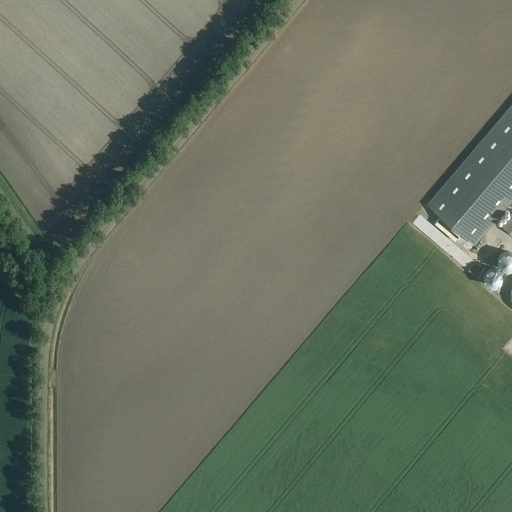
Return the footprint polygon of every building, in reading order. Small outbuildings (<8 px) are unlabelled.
[(511,102),(426,203),(474,244),(511,199),(511,102)] [(511,211),(500,225),(511,234),(511,211)] [(419,221),(413,228),(465,272),(471,264),(419,221)] [(437,226),(434,230),(467,257),(473,250),(460,239),(457,243),(437,226)] [(505,251),(501,252),(498,255),(496,258),(497,262),(498,266),(501,268),(505,270),(509,269),(511,267),(511,252),(509,251),(505,251)] [(499,282),(501,278),(500,274),(499,270),(495,268),(491,267),(487,268),(484,271),(482,274),(482,279),(484,282),(487,285),(492,286),(496,285),(499,282)]
